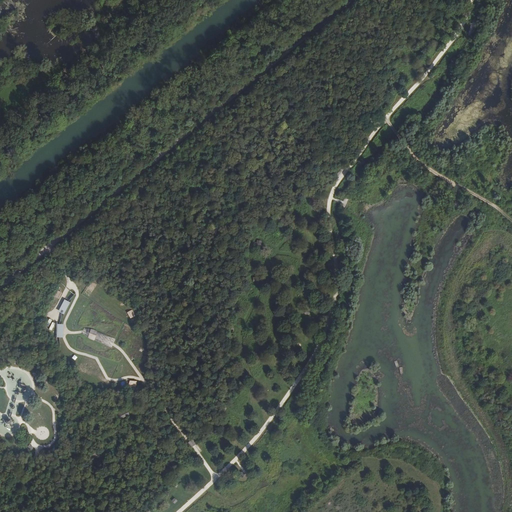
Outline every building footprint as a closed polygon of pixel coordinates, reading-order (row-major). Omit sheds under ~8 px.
[(340,167),(334,174),(338,178),(344,170),(340,167)] [(349,200),(344,198),(343,203),(341,207),(345,209),(349,200)] [(58,310),(64,298),(61,297),(55,309),(58,310)] [(64,299),(58,311),(64,314),(70,302),(64,299)] [(111,348),(115,340),(86,326),(82,334),(111,348)] [(127,410),(117,414),(119,419),(129,415),(127,410)]
